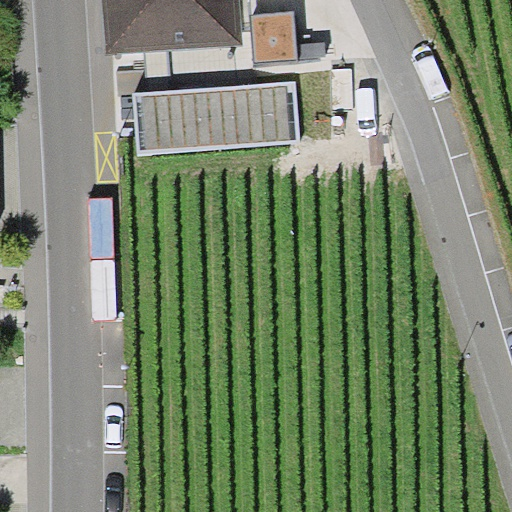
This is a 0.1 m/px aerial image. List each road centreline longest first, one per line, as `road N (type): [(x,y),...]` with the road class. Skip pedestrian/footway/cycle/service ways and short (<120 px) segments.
road 1 (residential): [(71,511),(73,325),(59,0)]
road 2 (residential): [(370,0),(511,424)]
